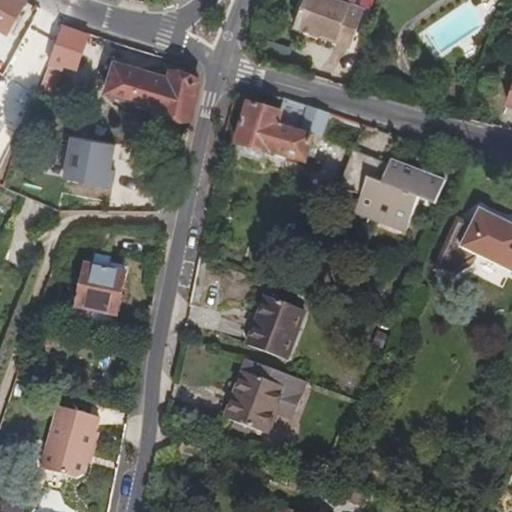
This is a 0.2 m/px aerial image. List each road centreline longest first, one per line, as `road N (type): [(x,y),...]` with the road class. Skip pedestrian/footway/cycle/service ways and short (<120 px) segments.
road 1 (tertiary): [(125,511),(218,60)]
road 2 (residential): [(511,148),(243,74),(218,60)]
